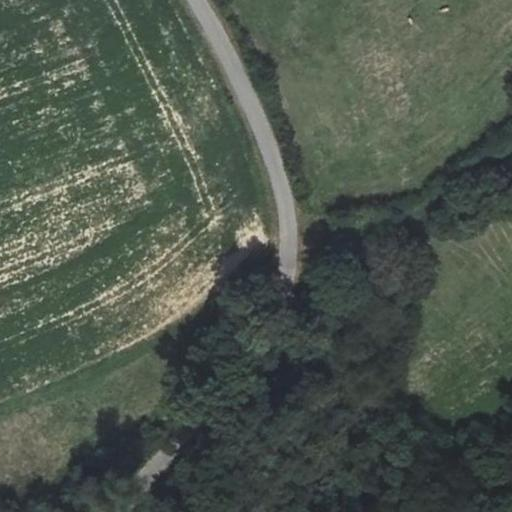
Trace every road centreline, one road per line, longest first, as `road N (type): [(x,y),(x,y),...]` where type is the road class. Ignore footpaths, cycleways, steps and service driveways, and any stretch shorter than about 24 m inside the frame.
road 1 (unclassified): [(195,0),(245,89),(276,168),(290,230),(283,300),(248,369),(112,511)]
road 2 (track): [(290,230),(424,202),(511,156)]
road 3 (track): [(289,253),(362,230),(421,231),(455,256)]
